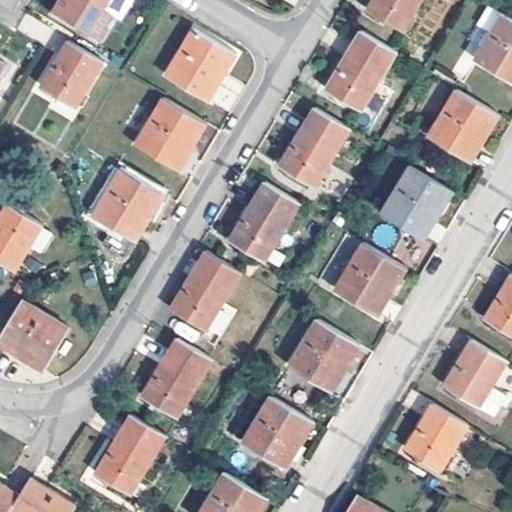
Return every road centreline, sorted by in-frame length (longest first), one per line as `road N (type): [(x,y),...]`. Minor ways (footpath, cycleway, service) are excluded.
road 1 (residential): [(293,48),(95,379),(54,403),(0,402)]
road 2 (residential): [(305,511),(511,176)]
